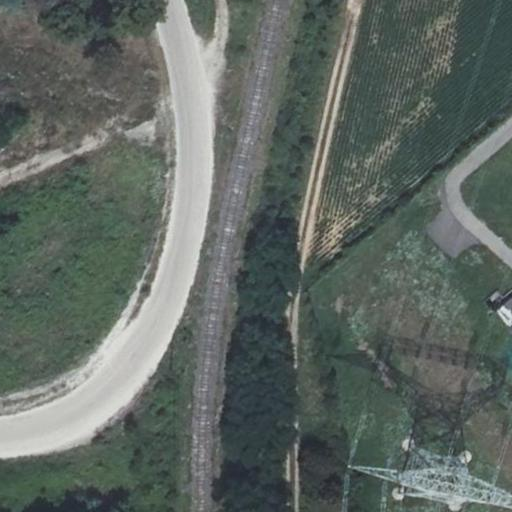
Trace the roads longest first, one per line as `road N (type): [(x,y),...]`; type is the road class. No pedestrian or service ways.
road 1 (track): [(297,511),(297,285),(358,0)]
road 2 (unknown): [(0,400),(102,386),(172,242),(170,46),(156,0)]
